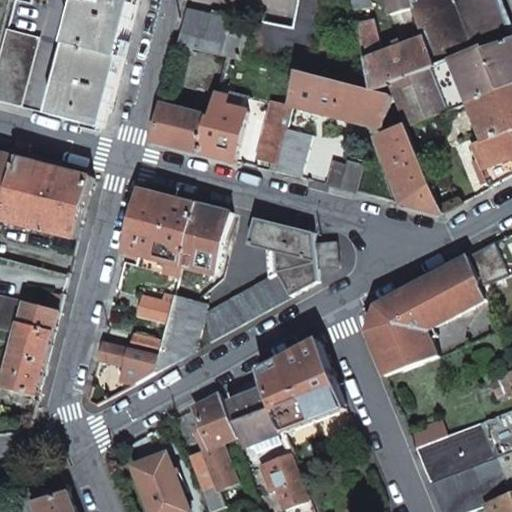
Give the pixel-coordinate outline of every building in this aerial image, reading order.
[(140,0),(81,0),(81,1),(83,2),(54,116),(91,125),(112,112),(140,0)] [(296,0),(291,28),(263,23),(255,55),(314,67),(326,0),(296,0)] [(372,0),(352,0),(355,11),(374,7),(372,0)] [(390,0),(392,15),(415,8),(413,0),(390,0)] [(413,0),(415,8),(427,36),(439,70),(511,41),(511,24),(508,14),(502,0),(468,0),(462,3),(460,0),(413,0)] [(245,24),(189,11),(181,45),(246,62),(253,33),(244,30),(245,24)] [(371,17),(358,20),(367,59),(384,53),(376,20),(372,21),(371,17)] [(42,38),(10,30),(0,69),(0,101),(24,108),(42,38)] [(384,53),(367,59),(375,92),(379,93),(392,87),(439,70),(427,36),(384,53)] [(471,103),(511,87),(511,41),(439,70),(392,87),(408,126),(410,126),(471,103)] [(375,92),(301,74),(301,75),(292,107),(385,131),(393,97),(379,93),(375,92)] [(511,87),(471,103),(486,141),(487,143),(511,132),(511,87)] [(231,99),(219,96),(213,118),(204,155),(221,160),(238,164),(251,113),(228,107),(231,99)] [(292,107),(273,103),(258,159),(272,163),(270,172),(279,174),(288,129),(292,107)] [(213,118),(165,106),(156,142),(204,155),(213,118)] [(408,126),(379,138),(406,207),(443,215),(446,214),(410,126),(408,126)] [(315,136),(288,129),(279,174),(303,181),(315,136)] [(486,141),(475,146),(492,189),(511,177),(511,132),(487,143),(486,141)] [(0,214),(7,216),(22,159),(0,153),(0,214)] [(7,216),(6,221),(81,241),(96,178),(22,159),(7,216)] [(348,165),(335,162),(328,187),(357,194),(365,166),(349,162),(348,165)] [(201,204),(144,191),(127,252),(167,263),(185,267),(201,204)] [(218,209),(201,204),(185,267),(225,277),(230,258),(224,256),(235,213),(218,209)] [(252,246),(280,253),(281,273),(294,298),(322,283),(320,270),(317,245),(317,234),(288,227),(259,219),(252,246)] [(328,244),(317,245),(320,270),(341,268),(338,243),(328,244)] [(496,244),(470,258),(483,288),(511,277),(496,244)] [(470,258),(380,308),(372,332),(390,378),(442,358),(430,326),(444,320),(447,326),(490,309),(483,288),(470,258)] [(185,267),(167,263),(165,273),(183,277),(185,267)] [(281,273),(208,313),(212,343),(294,298),(281,273)] [(52,293),(48,309),(63,313),(67,297),(52,293)] [(141,317),(170,325),(177,297),(167,294),(164,302),(146,298),(141,317)] [(210,304),(178,296),(162,357),(158,372),(198,351),(208,313),(210,304)] [(0,299),(0,329),(21,335),(28,306),(0,299)] [(21,335),(8,389),(17,390),(14,401),(33,406),(36,395),(41,397),(63,313),(48,309),(29,304),(28,306),(21,335)] [(511,330),(501,334),(505,344),(511,342),(511,330)] [(321,340),(264,372),(271,388),(289,434),(350,410),(321,340)] [(101,360),(129,367),(133,350),(105,343),(101,360)] [(133,350),(129,367),(125,381),(137,384),(158,372),(162,357),(133,350)] [(511,370),(490,380),(498,402),(511,396),(511,370)] [(271,388),(232,404),(250,451),(283,437),(289,450),(294,448),(289,434),(271,388)] [(222,395),(197,409),(204,431),(200,433),(209,458),(220,489),(221,491),(240,484),(226,446),(239,439),(222,395)] [(511,415),(449,440),(419,451),(433,485),(444,511),(472,511),(488,506),(511,496),(511,415)] [(441,423),(413,434),(419,451),(449,440),(441,423)] [(190,511),(169,455),(136,468),(153,511),(190,511)] [(297,455),(265,467),(274,492),(281,490),(288,510),(314,501),(297,455)] [(209,458),(195,464),(207,495),(220,489),(209,458)] [(41,511),(78,511),(71,492),(39,506),(41,511)] [(511,511),(511,496),(488,506),(490,511),(511,511)]
